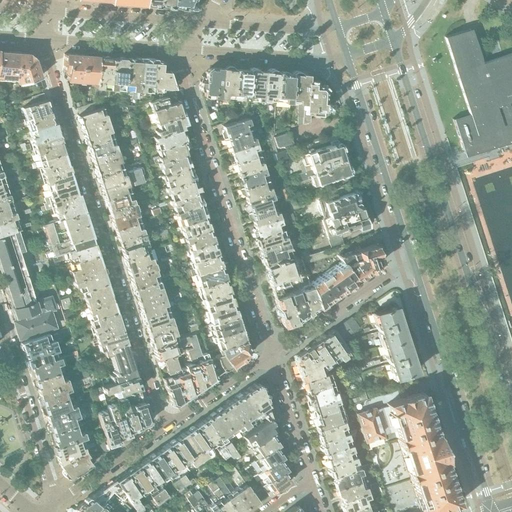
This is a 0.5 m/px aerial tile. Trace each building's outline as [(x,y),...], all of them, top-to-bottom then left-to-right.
[(158,0),(158,7),(172,8),(172,0),(158,0)] [(193,3),(194,0),(172,0),(172,8),(194,10),(196,5),(195,5),(193,3)] [(467,30),(443,37),(457,81),(473,129),(463,132),(463,131),(462,132),(470,156),(471,156),(469,151),(473,150),(480,148),(487,146),(511,137),(511,124),(510,118),(509,117),(504,103),(511,100),(511,53),(486,62),(479,64),(475,51),(467,28),(466,29),(467,30)] [(0,51),(0,78),(13,79),(15,84),(13,85),(15,92),(19,91),(17,85),(39,77),(33,59),(27,53),(27,54),(0,51)] [(65,81),(79,82),(81,56),(64,54),(62,71),(66,72),(65,81)] [(94,83),(97,59),(97,57),(81,56),(79,82),(80,82),(94,83)] [(94,88),(108,89),(110,58),(101,58),(101,59),(97,59),(94,83),(94,88)] [(121,90),(123,59),(110,58),(108,89),(111,89),(121,90)] [(134,106),(137,62),(135,62),(134,60),(123,59),(121,90),(132,91),(131,99),(133,99),(133,106),(134,106)] [(139,92),(148,92),(151,61),(143,61),(141,62),(137,62),(134,106),(135,107),(136,99),(138,99),(139,92)] [(151,91),(159,91),(162,65),(162,62),(161,62),(153,61),(152,61),(151,61),(148,92),(151,92),(151,91)] [(166,97),(170,98),(177,100),(174,92),(166,66),(162,65),(159,91),(161,92),(161,98),(166,97)] [(218,98),(232,99),(234,70),(234,69),(232,67),(227,67),(224,69),(220,69),(218,98)] [(218,98),(220,69),(214,68),(214,69),(209,68),(205,72),(204,82),(200,82),(199,87),(199,91),(203,91),(203,97),(204,97),(206,98),(210,98),(212,97),(218,98)] [(246,100),(260,101),(262,72),(258,72),(258,71),(256,69),(251,68),(248,70),(248,71),(246,100)] [(232,99),(246,100),(248,71),(234,70),(232,99)] [(275,102),(277,73),(275,70),(270,70),(267,72),(262,72),(260,101),(261,101),(260,106),(266,107),(267,102),(275,102)] [(296,126),(301,124),(305,80),(306,75),(301,75),(301,74),(298,72),(294,72),(291,74),(290,103),(297,104),(297,112),(297,117),(296,126)] [(275,102),(290,103),(291,74),(277,73),(275,102)] [(305,80),(301,124),(302,124),(309,122),(309,116),(323,117),(323,111),(324,111),(327,109),(327,103),(325,100),(322,100),(323,89),(320,86),(314,85),(315,81),(305,80)] [(31,104),(44,100),(42,94),(29,98),(29,99),(31,104)] [(182,116),(177,100),(170,98),(172,103),(168,104),(166,97),(161,98),(148,102),(155,124),(156,124),(182,116)] [(22,114),(23,119),(49,112),(49,110),(48,105),(46,104),(44,100),(31,104),(28,105),(25,106),(23,107),(20,108),(19,108),(21,114),(22,114)] [(78,115),(93,110),(93,102),(84,106),(77,109),(78,115)] [(94,124),(106,120),(104,114),(100,115),(97,108),(93,110),(78,115),(76,115),(83,135),(96,130),(94,124)] [(26,126),(28,132),(54,123),(52,117),(50,116),(48,112),(49,112),(23,119),(22,119),(15,122),(16,125),(18,126),(20,125),(21,127),(26,126)] [(156,136),(180,129),(183,128),(181,124),(184,123),(182,116),(156,124),(158,130),(154,131),(156,136)] [(223,139),(250,130),(246,118),(245,118),(245,117),(245,116),(242,117),(237,119),(237,121),(233,122),(221,126),(223,130),(221,134),(223,139)] [(86,145),(107,139),(105,133),(109,131),(106,120),(94,124),(96,130),(83,135),(86,145)] [(47,144),(58,142),(59,141),(57,135),(56,131),(54,123),(28,132),(31,142),(45,138),(47,144)] [(155,143),(157,149),(184,141),(185,139),(184,135),(181,133),(180,129),(156,136),(153,137),(145,140),(146,146),(155,143)] [(254,143),(250,130),(223,139),(224,145),(228,147),(229,151),(254,143)] [(292,143),(288,133),(273,138),(277,148),(292,143)] [(153,137),(152,134),(137,139),(138,143),(145,140),(153,137)] [(37,160),(62,153),(63,151),(61,147),(59,146),(58,142),(47,144),(45,138),(31,142),(37,160)] [(104,153),(115,150),(113,144),(109,145),(107,139),(86,145),(92,164),(106,160),(104,153)] [(184,141),(157,149),(156,149),(158,156),(155,157),(152,158),(153,161),(153,163),(155,163),(156,163),(184,155),(186,154),(184,150),(186,148),(184,141)] [(301,173),(344,159),(342,151),(343,151),(343,149),(342,145),(341,144),(340,145),(339,143),(338,143),(337,141),(329,143),(330,146),(314,151),(313,150),(312,149),(307,151),(306,152),(304,153),(304,154),(300,155),(303,166),(299,167),(301,173)] [(258,155),(254,143),(229,151),(230,155),(229,158),(231,164),(258,155)] [(92,164),(96,176),(117,169),(115,163),(119,161),(115,150),(104,153),(106,160),(92,164)] [(286,158),(284,151),(272,154),(275,162),(286,158)] [(55,168),(65,165),(64,161),(65,159),(64,154),(62,153),(37,160),(43,178),(57,174),(55,168)] [(160,168),(162,174),(188,167),(189,164),(188,160),(185,159),(184,155),(156,163),(158,169),(160,168)] [(262,167),(258,155),(231,164),(232,170),(236,171),(237,176),(262,167)] [(344,159),(301,173),(296,175),(299,183),(304,182),(307,180),(306,178),(309,177),(312,186),(327,181),(330,182),(335,181),(336,178),(340,177),(341,179),(342,180),(347,178),(347,177),(347,175),(349,174),(349,173),(349,172),(350,172),(351,171),(349,166),(348,165),(346,166),(344,159)] [(43,178),(47,190),(71,183),(72,181),(71,177),(71,176),(68,175),(67,171),(69,171),(67,164),(65,165),(55,168),(57,174),(43,178)] [(164,181),(166,187),(192,180),(193,177),(192,173),(189,171),(188,167),(162,174),(160,175),(162,181),(164,181)] [(266,180),(262,167),(237,176),(238,180),(237,183),(239,189),(266,180)] [(96,176),(100,188),(125,179),(124,175),(127,174),(128,178),(141,173),(140,170),(140,168),(138,168),(126,172),(119,175),(118,173),(117,169),(96,176)] [(104,201),(125,194),(123,187),(130,185),(144,181),(141,173),(128,178),(130,182),(127,183),(125,179),(100,188),(104,201)] [(168,193),(170,200),(196,192),(197,190),(196,185),(193,184),(192,180),(166,187),(164,188),(166,194),(168,193)] [(270,193),(266,180),(239,189),(240,194),(244,196),(245,202),(270,193)] [(0,195),(8,193),(7,188),(4,188),(3,183),(0,183),(0,195)] [(45,210),(53,208),(67,203),(65,197),(74,193),(73,190),(75,188),(73,184),(71,183),(47,190),(49,197),(43,199),(45,203),(43,204),(43,206),(45,210)] [(174,212),(200,205),(201,202),(200,198),(197,197),(196,192),(170,200),(168,200),(170,207),(172,206),(174,212)] [(0,208),(10,206),(8,200),(10,200),(8,193),(0,195),(0,208)] [(57,219),(82,211),(80,204),(79,204),(78,200),(76,194),(75,194),(74,193),(65,197),(67,203),(53,208),(57,219)] [(274,205),(270,193),(245,202),(246,205),(245,208),(246,214),(274,205)] [(357,208),(356,202),(358,201),(359,199),(358,195),(356,194),(353,195),(353,193),(337,198),(336,195),(330,197),(331,201),(324,203),(328,217),(357,208)] [(104,201),(109,218),(123,213),(121,207),(132,203),(131,198),(127,199),(125,194),(104,201)] [(303,207),(301,200),(288,204),(290,211),(303,207)] [(113,230),(134,223),(132,216),(136,215),(135,210),(133,203),(132,203),(121,207),(123,213),(109,218),(113,230)] [(176,219),(178,225),(204,217),(206,215),(204,210),(202,209),(200,205),(174,212),(172,213),(174,220),(176,219)] [(278,217),(274,205),(246,214),(248,219),(251,221),(253,225),(278,217)] [(10,206),(0,208),(0,221),(16,216),(14,212),(12,213),(10,206)] [(366,226),(363,216),(364,212),(363,209),(361,207),(360,207),(357,208),(328,217),(320,220),(330,249),(342,245),(339,235),(357,230),(366,226)] [(44,259),(51,256),(92,243),(83,214),(82,211),(57,219),(41,225),(34,227),(41,249),(44,259)] [(0,235),(11,232),(20,229),(18,223),(16,223),(14,218),(16,217),(16,216),(0,221),(0,235)] [(183,238),(208,230),(210,228),(208,223),(206,222),(204,217),(178,225),(177,226),(179,232),(181,231),(183,238)] [(282,230),(278,217),(253,225),(254,230),(253,233),(254,239),(282,230)] [(130,244),(128,237),(142,233),(140,227),(136,229),(134,223),(113,230),(119,247),(130,244)] [(187,250),(212,242),(213,240),(212,235),(210,234),(208,230),(183,238),(181,238),(183,244),(185,244),(187,250)] [(258,251),(288,241),(286,235),(284,236),(282,230),(254,239),(253,241),(254,245),(257,247),(258,251)] [(11,234),(11,232),(0,235),(0,266),(13,307),(11,308),(12,310),(11,310),(11,311),(13,316),(14,316),(14,317),(15,317),(16,319),(12,321),(18,339),(54,327),(53,325),(59,323),(55,310),(50,295),(33,300),(13,240),(13,239),(15,238),(14,233),(11,234)] [(119,247),(123,259),(144,252),(142,246),(146,245),(144,239),(145,239),(143,232),(142,233),(128,237),(130,244),(119,247)] [(260,264),(263,265),(293,255),(290,256),(288,249),(290,248),(288,241),(258,251),(260,256),(258,258),(260,264)] [(191,263),(216,255),(217,252),(216,248),(214,247),(212,242),(187,250),(185,251),(187,256),(189,256),(191,263)] [(96,254),(92,243),(51,256),(53,262),(64,259),(66,264),(70,263),(96,254)] [(307,287),(315,308),(380,263),(374,245),(336,257),(340,262),(308,284),(309,286),(307,287)] [(306,264),(334,255),(332,250),(304,258),(306,264)] [(138,268),(153,264),(152,262),(150,257),(146,258),(144,252),(123,259),(128,277),(140,273),(138,268)] [(85,271),(100,267),(96,254),(70,263),(72,269),(68,270),(72,281),(87,276),(85,271)] [(195,275),(220,267),(221,265),(220,260),(218,259),(216,255),(191,263),(189,263),(191,269),(193,268),(195,275)] [(267,278),(271,292),(279,289),(278,285),(285,283),(285,281),(294,278),(292,271),(297,269),(293,255),(263,265),(264,270),(263,272),(265,278),(267,278)] [(160,262),(160,261),(157,262),(158,266),(176,261),(175,258),(170,259),(160,262)] [(128,277),(132,288),(153,282),(151,276),(155,274),(154,269),(153,264),(138,268),(140,273),(128,277)] [(105,283),(100,267),(85,271),(87,276),(72,281),(74,287),(77,286),(79,291),(80,291),(105,283)] [(198,287),(224,279),(225,277),(224,272),(222,271),(220,267),(195,275),(193,275),(195,281),(196,281),(198,287)] [(201,300),(228,292),(229,289),(228,285),(225,284),(224,279),(198,287),(197,288),(199,294),(198,295),(199,299),(201,300)] [(149,303),(163,298),(159,286),(155,288),(153,282),(132,288),(136,301),(148,298),(149,303)] [(97,305),(110,300),(109,296),(107,289),(105,283),(80,291),(84,304),(96,300),(97,305)] [(295,322),(315,308),(307,287),(291,292),(297,309),(289,311),(293,323),(295,322)] [(297,309),(291,292),(281,295),(279,289),(271,292),(277,310),(276,310),(276,312),(277,315),(278,315),(279,315),(283,327),(284,327),(286,327),(288,327),(289,325),(291,325),(290,323),(293,323),(289,311),(297,309)] [(204,305),(206,312),(232,304),(233,302),(232,297),(229,296),(228,292),(201,300),(203,306),(204,305)] [(70,307),(67,298),(59,300),(63,310),(70,307)] [(142,319),(163,312),(161,306),(165,304),(163,298),(149,303),(148,298),(136,301),(142,319)] [(114,311),(110,300),(97,305),(96,300),(84,304),(89,319),(114,311)] [(210,325),(236,316),(237,314),(236,310),(233,308),(232,304),(206,312),(205,312),(207,319),(208,318),(210,325)] [(377,330),(399,323),(394,307),(377,312),(372,314),(375,322),(372,323),(373,325),(375,324),(377,330)] [(73,317),(70,310),(62,312),(64,320),(73,317)] [(120,330),(114,311),(89,319),(89,320),(93,333),(105,329),(107,335),(120,330)] [(159,333),(173,329),(169,316),(164,317),(163,312),(142,319),(146,330),(157,327),(159,333)] [(212,330),(214,336),(240,329),(241,326),(240,322),(237,321),(236,316),(210,325),(207,325),(209,331),(212,330)] [(344,322),(351,333),(358,328),(350,318),(344,322)] [(346,336),(351,333),(344,322),(339,326),(346,336)] [(404,339),(399,323),(377,330),(379,336),(377,337),(378,339),(380,338),(382,346),(404,339)] [(190,334),(193,333),(193,334),(199,333),(196,324),(189,326),(190,328),(189,328),(190,334)] [(346,336),(339,326),(334,329),(341,340),(346,336)] [(146,330),(151,346),(172,340),(170,335),(174,334),(173,329),(159,333),(157,327),(146,330)] [(101,350),(124,342),(121,334),(120,330),(107,335),(105,329),(93,333),(99,351),(101,350)] [(216,343),(218,349),(244,341),(245,339),(244,335),(241,333),(240,329),(214,336),(211,337),(213,344),(216,343)] [(317,341),(331,362),(333,361),(334,363),(339,359),(340,360),(345,356),(344,355),(349,352),(333,330),(317,341)] [(202,386),(213,378),(207,358),(206,352),(199,354),(193,334),(193,333),(190,334),(186,335),(188,342),(190,348),(191,347),(194,357),(199,355),(201,359),(195,361),(195,363),(202,386)] [(23,355),(55,345),(53,339),(49,340),(46,334),(19,342),(23,355)] [(151,346),(156,361),(167,357),(173,355),(180,352),(178,346),(174,347),(172,341),(175,340),(177,346),(188,342),(186,335),(172,340),(151,346)] [(409,355),(404,339),(382,346),(385,354),(383,355),(384,357),(386,357),(388,362),(409,355)] [(207,358),(213,378),(248,354),(249,351),(245,346),(244,341),(218,349),(217,350),(219,354),(207,358)] [(322,368),(331,362),(317,341),(302,351),(310,361),(314,358),(318,363),(320,365),(322,368)] [(108,354),(115,375),(133,369),(127,351),(124,342),(101,350),(103,356),(108,354)] [(29,367),(54,359),(52,351),(56,349),(55,345),(23,355),(27,367),(29,367)] [(194,357),(191,347),(190,348),(185,350),(188,361),(195,359),(194,357)] [(293,358),(300,382),(320,375),(316,364),(318,363),(314,358),(310,361),(302,351),(293,358)] [(192,393),(184,367),(178,369),(173,355),(167,357),(181,400),(192,393)] [(415,372),(409,355),(388,362),(390,369),(387,370),(388,372),(390,371),(393,379),(415,372)] [(174,405),(181,400),(167,357),(156,361),(157,365),(158,365),(159,368),(164,366),(167,376),(161,378),(163,385),(169,403),(174,405)] [(30,378),(33,380),(62,371),(58,358),(54,359),(29,367),(31,371),(29,374),(30,378)] [(202,386),(195,363),(191,364),(190,362),(183,365),(184,367),(192,393),(202,386)] [(115,383),(135,377),(135,376),(133,369),(115,375),(112,376),(114,382),(115,383)] [(66,384),(62,371),(33,380),(32,383),(33,387),(37,389),(38,393),(66,384)] [(306,393),(335,384),(333,378),(330,379),(328,373),(320,375),(300,382),(302,388),(305,389),(306,393)] [(148,419),(135,377),(115,383),(114,382),(96,389),(98,396),(102,394),(110,392),(112,398),(127,393),(129,400),(133,399),(135,405),(131,406),(138,427),(146,424),(148,419)] [(71,397),(66,384),(38,393),(39,397),(37,401),(39,405),(42,407),(71,397)] [(241,393),(250,408),(265,397),(265,396),(264,395),(263,395),(259,385),(255,384),(241,393)] [(308,401),(310,405),(339,396),(337,390),(333,391),(332,385),(335,384),(306,393),(304,395),(306,400),(308,401)] [(424,458),(442,452),(439,444),(439,443),(439,444),(436,434),(435,434),(430,419),(422,392),(407,397),(400,399),(386,404),(387,407),(391,421),(395,431),(397,439),(399,447),(400,447),(408,473),(410,481),(424,477),(420,464),(421,462),(425,461),(424,458)] [(247,423),(256,416),(250,408),(241,393),(230,401),(237,411),(231,415),(240,428),(247,423)] [(312,418),(339,409),(337,403),(341,401),(339,396),(310,405),(311,409),(310,411),(312,418)] [(75,410),(71,397),(42,407),(40,409),(42,414),(45,416),(46,420),(75,410)] [(258,418),(263,415),(260,410),(266,406),(264,400),(265,400),(266,399),(265,397),(250,408),(256,416),(258,418)] [(138,427),(131,406),(131,405),(125,406),(123,399),(116,401),(120,412),(128,433),(137,430),(139,428),(138,427)] [(230,435),(240,428),(231,415),(237,411),(230,401),(214,412),(228,432),(230,435)] [(128,435),(128,433),(120,412),(115,414),(112,405),(106,407),(110,420),(118,440),(127,438),(128,435)] [(242,436),(250,448),(272,433),(274,431),(270,425),(271,424),(268,419),(270,418),(266,406),(260,410),(263,415),(265,418),(260,421),(261,423),(242,436)] [(355,414),(356,417),(364,444),(383,438),(382,435),(395,431),(391,421),(387,407),(375,411),(374,408),(355,414)] [(314,425),(315,430),(342,421),(346,420),(345,414),(341,415),(339,409),(312,418),(311,420),(312,424),(314,425)] [(52,432),(79,424),(77,416),(75,410),(46,420),(48,424),(46,427),(48,432),(50,433),(52,432)] [(118,440),(110,420),(105,421),(102,412),(96,413),(103,432),(105,438),(105,440),(107,448),(117,445),(118,442),(118,440)] [(226,438),(230,435),(228,432),(214,412),(203,419),(228,455),(232,460),(238,456),(226,438)] [(223,459),(228,455),(203,419),(194,426),(211,451),(215,457),(219,454),(223,459)] [(317,440),(319,442),(345,433),(342,421),(315,430),(317,434),(315,436),(317,440)] [(53,448),(83,437),(87,436),(86,431),(82,432),(79,424),(52,432),(50,433),(49,436),(50,441),(53,442),(55,446),(52,447),(53,448)] [(195,462),(211,451),(194,426),(183,433),(192,445),(186,449),(195,462)] [(183,433),(168,444),(183,466),(185,469),(195,462),(186,449),(192,445),(183,433)] [(248,448),(255,458),(276,445),(277,444),(274,441),(275,441),(275,437),(272,433),(250,448),(248,448)] [(349,445),(345,433),(319,442),(320,446),(319,448),(321,452),(323,453),(349,445)] [(53,448),(58,464),(83,451),(84,451),(94,446),(93,443),(87,447),(85,446),(83,437),(53,448)] [(107,448),(105,440),(96,445),(102,454),(108,450),(107,448)] [(168,444),(158,451),(182,487),(188,483),(179,469),(183,466),(168,444)] [(252,461),(259,471),(280,457),(281,457),(278,453),(279,453),(279,450),(276,445),(255,458),(252,461)] [(353,457),(349,445),(323,453),(324,458),(323,460),(324,464),(327,465),(353,457)] [(83,451),(58,464),(62,471),(62,474),(64,478),(68,479),(93,461),(88,453),(86,455),(84,451),(83,451)] [(182,487),(158,451),(147,458),(163,480),(167,477),(177,491),(182,487)] [(420,464),(424,477),(410,481),(418,506),(420,511),(433,511),(436,511),(443,510),(444,509),(443,509),(457,504),(455,496),(454,493),(444,462),(445,462),(444,460),(443,458),(442,454),(442,453),(442,452),(424,458),(425,461),(421,462),(420,464)] [(263,483),(284,470),(285,469),(282,466),(283,466),(283,462),(280,457),(259,471),(256,473),(263,483)] [(356,468),(353,457),(327,465),(328,469),(327,472),(328,476),(331,477),(334,476),(356,468)] [(158,483),(163,480),(147,458),(137,465),(162,501),(168,497),(158,483)] [(203,469),(206,466),(204,463),(201,466),(198,461),(196,463),(201,470),(203,469)] [(162,501),(137,465),(125,473),(141,495),(146,491),(156,505),(162,501)] [(211,473),(206,466),(203,469),(207,476),(211,473)] [(248,510),(257,503),(254,498),(251,493),(248,489),(241,480),(238,475),(232,467),(227,471),(238,486),(233,489),(248,510)] [(333,483),(335,489),(362,480),(358,468),(356,468),(334,476),(335,480),(334,480),(333,483)] [(284,470),(263,483),(260,485),(267,496),(289,482),(286,478),(287,478),(287,475),(284,470)] [(125,473),(113,481),(123,495),(134,511),(136,511),(142,508),(135,499),(141,495),(125,473)] [(233,511),(244,511),(248,510),(233,489),(229,493),(218,477),(214,479),(211,474),(208,476),(210,478),(212,481),(221,495),(224,498),(233,511)] [(366,492),(362,480),(335,489),(336,494),(340,496),(341,500),(366,492)] [(110,492),(120,500),(123,495),(113,481),(105,487),(110,492)] [(218,511),(233,511),(224,498),(221,495),(212,481),(206,485),(217,501),(213,504),(218,511)] [(74,511),(92,511),(102,501),(110,492),(105,487),(79,505),(76,508),(75,509),(74,511)] [(218,511),(213,504),(213,503),(208,506),(197,491),(192,495),(203,511),(218,511)] [(109,511),(112,508),(120,500),(110,492),(102,501),(92,511),(109,511)] [(343,511),(369,503),(366,492),(341,500),(342,504),(340,507),(341,511),(343,511)] [(203,511),(192,495),(186,499),(195,511),(203,511)] [(125,511),(129,508),(129,507),(120,500),(112,508),(109,511),(125,511)] [(369,503),(343,511),(372,511),(372,510),(371,510),(369,503)]
